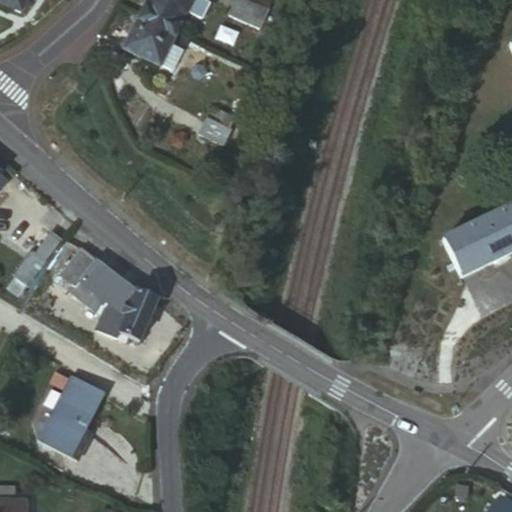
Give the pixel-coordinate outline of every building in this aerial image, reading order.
[(26,0),(0,0),(0,5),(21,14),(26,0)] [(149,0),(142,14),(175,32),(192,0),(149,0)] [(242,0),(239,0),(232,15),(253,25),(261,9),(242,0)] [(156,68),(175,32),(142,14),(123,51),(156,68)] [(206,119),(198,136),(223,149),(231,132),(206,119)] [(0,193),(9,183),(2,178),(3,175),(0,172),(0,193)] [(511,209),(445,241),(464,279),(511,255),(511,209)] [(22,278),(32,285),(67,239),(56,231),(40,252),(39,251),(20,276),(22,278)] [(114,340),(118,332),(137,344),(159,301),(138,293),(89,242),(67,267),(80,280),(72,288),(106,320),(99,334),(114,340)] [(15,288),(24,295),(32,285),(22,278),(15,288)] [(92,434),(84,430),(104,393),(78,378),(56,414),(54,413),(39,440),(77,461),(92,434)] [(511,511),(511,499),(505,495),(492,511),(511,511)] [(0,502),(0,511),(28,511),(29,502),(0,502)]
